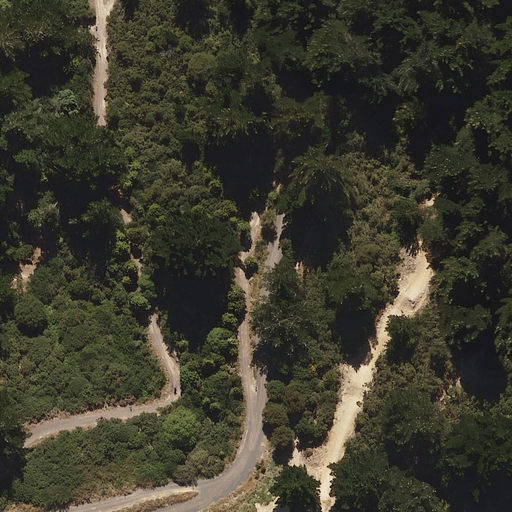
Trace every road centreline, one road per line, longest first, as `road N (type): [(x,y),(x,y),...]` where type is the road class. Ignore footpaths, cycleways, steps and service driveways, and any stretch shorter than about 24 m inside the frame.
road 1 (track): [(355,0),(335,37),(275,264),(254,440),(241,469),(176,511)]
road 2 (track): [(229,479),(73,511)]
